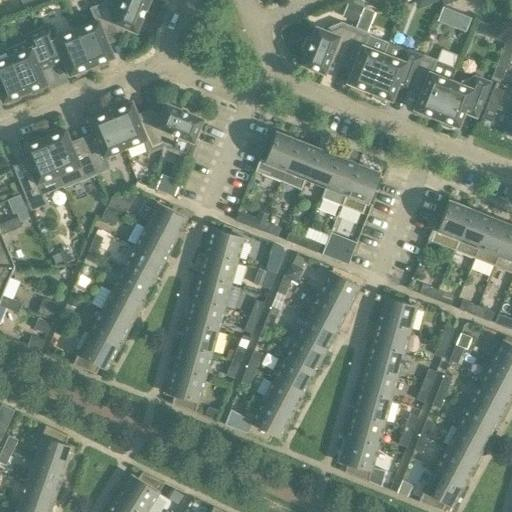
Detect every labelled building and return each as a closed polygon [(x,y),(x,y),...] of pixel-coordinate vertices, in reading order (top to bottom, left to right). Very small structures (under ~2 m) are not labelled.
[(46,1),(45,0),(20,0),(24,9),(46,1)] [(105,0),(104,4),(114,28),(121,26),(135,32),(148,0),(105,0)] [(357,23),(363,9),(362,8),(363,3),(354,0),(353,3),(348,2),(342,17),(357,23)] [(104,4),(91,9),(96,21),(76,29),(91,66),(94,65),(99,67),(108,63),(110,58),(113,57),(103,33),(114,28),(104,4)] [(444,5),(439,18),(467,30),(473,16),(444,5)] [(375,13),(363,9),(357,23),(369,27),(375,13)] [(493,14),(491,22),(505,27),(507,19),(493,14)] [(479,20),(474,32),(501,42),(506,30),(479,20)] [(345,54),(355,29),(341,24),(329,29),(327,32),(316,28),(312,38),(307,40),(303,49),(305,54),(301,65),(324,74),(333,50),(345,54)] [(50,26),(38,31),(53,68),(64,63),(69,75),(72,74),(77,76),(86,73),(88,67),(91,66),(76,29),(55,38),(50,26)] [(367,34),(355,29),(345,54),(356,59),(347,83),(350,84),(352,89),(361,93),(366,91),(369,92),(384,55),(363,46),(367,34)] [(25,36),(27,41),(7,49),(9,56),(24,93),(27,92),(32,94),(41,91),(43,86),(46,84),(41,72),(53,68),(38,31),(25,36)] [(511,45),(505,42),(498,61),(507,64),(511,52),(511,45)] [(388,43),(384,55),(369,92),(372,93),(374,98),(383,101),(388,99),(391,100),(400,76),(412,81),(422,56),(388,43)] [(443,48),(439,59),(455,63),(458,53),(443,48)] [(9,56),(0,60),(0,96),(2,102),(5,101),(10,103),(19,100),(22,94),(24,93),(9,56)] [(422,56),(412,81),(423,85),(414,109),(416,111),(419,116),(428,119),(433,117),(436,118),(450,81),(455,69),(422,56)] [(498,61),(492,76),(501,80),(507,64),(498,61)] [(461,85),(450,81),(436,118),(439,119),(441,124),(450,128),(455,126),(458,127),(463,114),(475,119),(489,83),(474,77),(462,82),(461,85)] [(503,91),(494,87),(488,103),(497,107),(503,91)] [(112,110),(109,111),(119,135),(124,148),(145,139),(150,151),(162,146),(152,121),(141,126),(131,102),(128,103),(123,101),(114,105),(112,110)] [(497,107),(488,103),(482,119),(491,122),(497,107)] [(202,119),(165,104),(159,119),(152,121),(162,146),(190,158),(197,141),(193,140),(202,119)] [(90,119),(87,120),(97,144),(86,149),(96,173),(108,168),(104,156),(124,148),(119,135),(109,111),(106,112),(101,110),(92,114),(90,119)] [(511,112),(503,131),(511,134),(511,112)] [(45,137),(43,138),(58,175),(63,187),(96,173),(86,149),(74,153),(64,129),(62,130),(57,128),(48,132),(45,137)] [(276,133),(265,161),(260,159),(255,171),(281,182),(297,141),(276,133)] [(58,175),(43,138),(40,139),(35,137),(26,141),(23,146),(21,147),(31,171),(18,176),(32,208),(45,203),(42,195),(63,187),(58,175)] [(297,141),(281,182),(301,190),(305,179),(317,149),(297,141)] [(337,157),(317,149),(305,179),(325,187),(337,157)] [(325,187),(326,187),(321,198),(341,206),(357,165),(337,157),(325,187)] [(357,165),(341,206),(362,214),(378,173),(357,165)] [(21,221),(32,216),(21,192),(10,197),(21,221)] [(114,210),(120,198),(112,194),(107,207),(114,210)] [(449,201),(438,230),(432,228),(428,240),(454,250),(470,210),(449,201)] [(157,204),(145,226),(174,241),(185,219),(157,204)] [(103,219),(115,226),(120,215),(109,208),(103,219)] [(490,217),(470,210),(454,250),(474,258),(490,217)] [(258,211),(256,218),(240,212),(236,221),(261,231),(265,222),(268,215),(258,211)] [(18,217),(9,221),(13,230),(22,226),(18,217)] [(510,225),(490,217),(474,258),(494,266),(510,225)] [(0,231),(1,235),(13,230),(9,221),(0,224),(0,231)] [(281,228),(265,222),(261,231),(277,237),(281,228)] [(511,226),(510,225),(494,266),(511,273),(511,226)] [(145,226),(134,248),(162,262),(174,241),(145,226)] [(309,227),(307,237),(327,241),(329,231),(309,227)] [(237,262),(243,238),(213,229),(206,254),(237,262)] [(0,231),(0,264),(14,265),(1,235),(0,231)] [(301,247),(305,238),(290,231),(286,241),(301,247)] [(96,254),(103,238),(95,235),(88,250),(96,254)] [(321,244),(305,238),(301,247),(317,253),(321,244)] [(337,261),(341,252),(325,245),(321,255),(337,261)] [(134,248),(123,269),(151,284),(162,262),(134,248)] [(237,262),(206,254),(199,277),(230,286),(237,262)] [(295,254),(290,263),(300,268),(305,260),(295,254)] [(267,270),(276,274),(279,265),(271,262),(267,270)] [(290,263),(284,276),(296,282),(303,270),(290,263)] [(0,300),(1,300),(3,296),(14,265),(0,264),(0,300)] [(253,284),(261,287),(267,271),(259,268),(253,284)] [(123,269),(112,290),(140,305),(151,284),(123,269)] [(269,289),(275,274),(268,271),(262,286),(269,289)] [(359,287),(330,272),(319,295),(347,310),(359,287)] [(75,285),(86,291),(91,281),(80,275),(75,285)] [(230,286),(199,277),(193,300),(224,309),(230,286)] [(283,277),(277,292),(285,296),(291,280),(283,277)] [(434,300),(438,290),(422,284),(419,294),(434,300)] [(112,290),(101,311),(129,326),(140,305),(112,290)] [(438,290),(434,300),(450,306),(453,297),(438,290)] [(347,310),(319,295),(307,316),(335,331),(347,310)] [(3,296),(1,300),(0,302),(0,305),(11,309),(14,300),(3,296)] [(77,299),(72,296),(68,307),(73,309),(77,299)] [(37,314),(51,320),(58,304),(44,298),(37,314)] [(410,331),(416,306),(385,298),(379,322),(410,331)] [(23,303),(14,300),(11,309),(20,313),(23,303)] [(224,309),(193,300),(187,323),(217,331),(224,309)] [(249,316),(257,319),(263,303),(255,300),(249,316)] [(474,315),(478,306),(462,300),(459,309),(474,315)] [(265,322),(273,325),(279,310),(271,306),(265,322)] [(493,312),(478,306),(474,315),(490,322),(493,312)] [(101,311),(89,332),(118,347),(129,326),(101,311)] [(510,330),(511,325),(511,319),(498,314),(494,323),(510,330)] [(257,319),(249,316),(243,331),(251,334),(257,319)] [(307,316),(296,337),(324,352),(335,331),(307,316)] [(62,336),(68,321),(60,318),(54,333),(62,336)] [(52,324),(38,319),(34,329),(48,334),(52,324)] [(273,325),(265,322),(259,337),(267,340),(273,325)] [(410,331),(379,322),(372,346),(403,354),(410,331)] [(187,323),(180,346),(211,354),(217,331),(187,323)] [(440,339),(448,343),(454,327),(446,324),(440,339)] [(118,347),(89,332),(72,365),(96,374),(100,366),(106,369),(118,347)] [(455,345),(463,348),(467,350),(472,337),(460,333),(455,345)] [(45,341),(31,335),(27,346),(41,351),(45,341)] [(324,352),(296,337),(285,358),(313,373),(324,352)] [(448,343),(440,339),(434,355),(442,358),(448,343)] [(511,345),(503,341),(491,363),(511,374),(511,345)] [(238,345),(231,360),(239,363),(246,348),(238,345)] [(463,348),(455,345),(449,361),(457,364),(463,348)] [(211,354),(180,346),(174,369),(205,378),(211,354)] [(403,354),(372,346),(366,369),(397,377),(403,354)] [(253,351),(247,366),(255,369),(261,354),(253,351)] [(313,373),(285,358),(274,379),(302,394),(313,373)] [(239,363),(231,360),(225,375),(233,378),(239,363)] [(511,392),(511,374),(491,363),(480,385),(508,400),(511,392)] [(255,369),(247,366),(241,382),(249,385),(255,369)] [(205,378),(174,369),(167,393),(174,395),(172,404),(195,413),(205,378)] [(366,369),(360,392),(390,400),(397,377),(366,369)] [(428,369),(422,384),(430,387),(436,372),(428,369)] [(444,375),(437,390),(445,394),(452,378),(444,375)] [(302,394),(274,379),(262,401),(291,416),(302,394)] [(430,387),(422,384),(416,399),(424,403),(430,387)] [(480,385),(469,406),(497,421),(508,400),(480,385)] [(445,394),(437,390),(432,405),(440,408),(445,394)] [(390,400),(360,392),(353,414),(384,423),(390,400)] [(262,401),(253,419),(230,410),(224,425),(269,442),(273,434),(279,438),(291,416),(262,401)] [(497,421),(469,406),(458,427),(486,442),(497,421)] [(208,407),(204,417),(216,421),(220,412),(208,407)] [(384,423),(353,414),(347,438),(378,446),(384,423)] [(404,428),(412,432),(418,417),(410,414),(404,428)] [(420,435),(428,438),(434,423),(426,420),(420,435)] [(46,425),(33,460),(63,470),(72,447),(65,445),(68,436),(46,425)] [(486,442),(458,427),(447,448),(475,463),(486,442)] [(412,432),(404,428),(398,444),(406,447),(412,432)] [(428,438),(420,435),(414,450),(422,454),(428,438)] [(10,452),(12,452),(18,440),(8,436),(3,448),(10,452)] [(378,446),(347,438),(340,462),(347,464),(344,472),(368,482),(378,446)] [(10,452),(3,448),(0,454),(0,462),(6,465),(12,452),(10,452)] [(447,448),(435,469),(463,484),(475,463),(447,448)] [(33,460),(25,482),(55,493),(63,470),(33,460)] [(463,484),(435,469),(418,502),(441,511),(446,503),(452,506),(463,484)] [(131,476),(118,497),(141,511),(146,511),(164,483),(142,472),(137,479),(131,476)] [(397,493),(407,497),(412,486),(407,483),(402,481),(397,493)] [(48,511),(55,493),(25,482),(17,505),(37,511),(48,511)] [(141,511),(118,497),(108,511),(141,511)]
